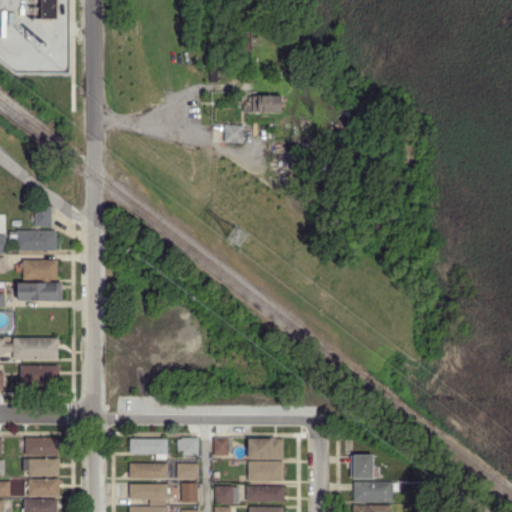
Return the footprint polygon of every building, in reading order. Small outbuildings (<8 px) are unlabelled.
[(57,0),(57,18),(41,17),(41,0),(57,0)] [(250,50),(237,50),(237,32),(251,32),(253,32),(253,38),(260,38),(260,47),(257,47),(256,46),(251,46),(250,50)] [(210,82),(210,66),(218,66),(218,81),(210,82)] [(283,112),(252,111),(252,96),(283,96),(283,112)] [(243,142),(224,142),(224,125),(244,125),(243,142)] [(266,162),(263,162),(263,158),(254,158),(255,152),(290,155),(290,161),(266,159),(266,162)] [(213,194),(212,181),(225,180),(225,194),(213,194)] [(52,225),(36,225),(37,207),(52,207),(52,225)] [(56,250),(17,249),(17,240),(10,240),(10,231),(17,232),(17,229),(57,230),(56,250)] [(57,280),(23,279),(23,259),(58,260),(57,280)] [(62,301),(18,300),(18,282),(63,282),(62,301)] [(195,336),(155,306),(172,283),(211,312),(195,336)] [(117,390),(116,330),(137,330),(137,390),(117,390)] [(58,359),(13,359),(13,352),(5,352),(5,353),(0,353),(0,338),(5,338),(5,343),(13,343),(13,337),(58,338),(58,359)] [(59,386),(21,385),(21,364),(59,365),(59,386)] [(59,455),(26,455),(26,437),(59,437),(59,455)] [(199,455),(181,455),(181,446),(178,446),(178,438),(181,438),(181,437),(199,437),(199,455)] [(230,454),(214,454),(214,437),(233,438),(233,451),(230,451),(230,454)] [(167,459),(156,459),(156,453),(130,453),(130,438),(168,438),(167,459)] [(249,458),(249,439),(284,439),(284,458),(249,458)] [(374,478),(353,478),(353,454),(374,455),(374,478)] [(60,476),(55,476),(55,475),(29,475),(29,472),(23,472),(24,458),(29,458),(55,459),(55,458),(60,458),(60,476)] [(167,478),(130,477),(130,462),(167,463),(167,478)] [(272,483),(268,483),(268,481),(248,481),(248,462),(283,462),(283,481),(272,481),(272,483)] [(197,478),(178,478),(178,463),(197,463),(197,478)] [(59,497),(55,497),(55,496),(29,496),(29,478),(55,479),(55,478),(59,478),(59,497)] [(10,496),(0,495),(0,481),(10,481),(10,496)] [(199,503),(183,503),(183,482),(199,482),(199,503)] [(393,501),(354,501),(355,482),(392,483),(399,483),(399,491),(393,491),(393,501)] [(167,504),(151,504),(151,499),(130,499),(130,483),(167,483),(167,504)] [(233,487),(233,505),(215,504),(215,486),(233,487)] [(247,500),(247,486),(285,486),(285,500),(247,500)] [(58,511),(22,511),(22,509),(25,509),(25,499),(58,499),(58,511)] [(352,503),(351,511),(390,511),(391,504),(352,503)]
